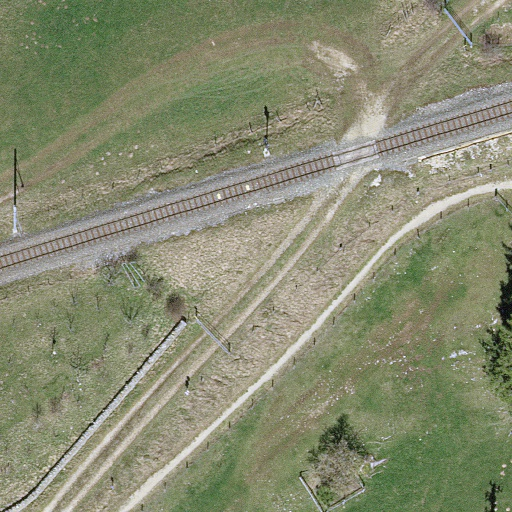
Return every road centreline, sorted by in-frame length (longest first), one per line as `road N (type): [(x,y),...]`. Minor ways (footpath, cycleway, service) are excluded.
road 1 (track): [(120,511),(337,307),(409,220),(477,191),(511,188)]
road 2 (track): [(373,124),(313,219),(62,511)]
road 3 (track): [(0,204),(126,116),(225,60),(297,52),(340,71),(373,124)]
road 4 (unknown): [(511,231),(299,427),(236,511)]
road 5 (track): [(495,0),(401,79),(373,124)]
